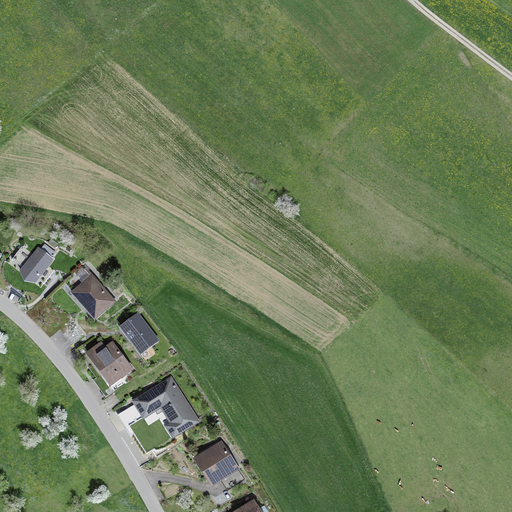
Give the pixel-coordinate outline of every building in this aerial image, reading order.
[(50,242),(47,246),(54,251),(57,247),(50,242)] [(54,263),(38,250),(20,276),(24,288),(36,289),(54,263)] [(71,296),(94,323),(115,305),(92,278),(71,296)] [(119,331),(139,359),(159,345),(139,317),(119,331)] [(102,395),(108,391),(132,373),(111,345),(105,349),(101,343),(82,357),(97,377),(92,381),(102,395)] [(134,405),(145,422),(160,412),(168,425),(161,429),(170,443),(198,425),(169,382),(134,405)] [(193,462),(210,490),(239,472),(227,452),(221,456),(216,448),(193,462)]
